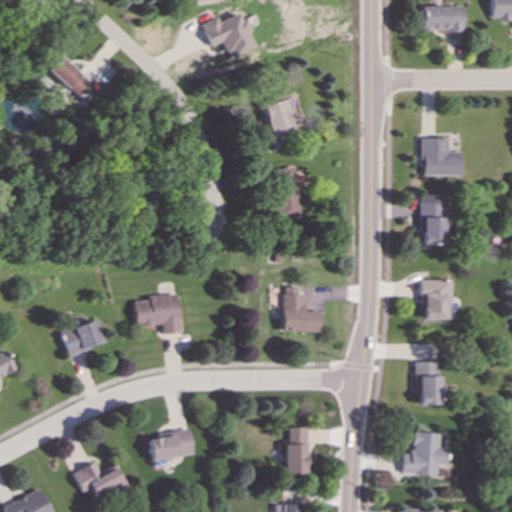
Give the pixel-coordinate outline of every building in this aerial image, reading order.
[(511,0),(488,0),(489,20),(511,19),(511,0)] [(460,7),(418,7),(418,31),(460,31),(460,7)] [(253,48),(237,13),(215,22),(213,17),(196,25),(207,47),(219,42),(228,60),(253,48)] [(44,70),(74,97),(86,84),(56,56),(44,70)] [(289,130),(281,100),(260,106),(269,136),(289,130)] [(418,139),(418,176),(458,175),(457,153),(445,153),(445,138),(418,139)] [(300,218),(291,167),(268,171),(276,222),(300,218)] [(417,244),(442,244),(442,238),(451,238),(451,216),(443,216),(443,195),(417,195),(417,244)] [(444,319),(444,294),(449,294),(449,281),(418,280),(418,319),(444,319)] [(317,332),(317,311),(301,311),(301,295),(295,295),(295,288),(280,288),(279,332),(317,332)] [(177,333),(174,296),(131,299),(133,327),(159,325),(159,334),(177,333)] [(57,333),(66,357),(101,344),(92,319),(57,333)] [(0,375),(9,372),(1,351),(0,351),(0,375)] [(417,406),(438,405),(437,362),(412,362),(413,395),(416,395),(417,406)] [(305,428),(284,428),(284,474),(304,474),(305,428)] [(144,438),(149,462),(190,454),(186,430),(144,438)] [(400,474),(434,475),(435,465),(444,466),(444,448),(437,447),(437,433),(409,433),(408,455),(400,455),(400,474)] [(122,488),(113,466),(95,473),(92,464),(69,473),(78,494),(88,489),(93,500),(122,488)] [(46,511),(36,490),(0,506),(0,509),(1,511),(46,511)]
